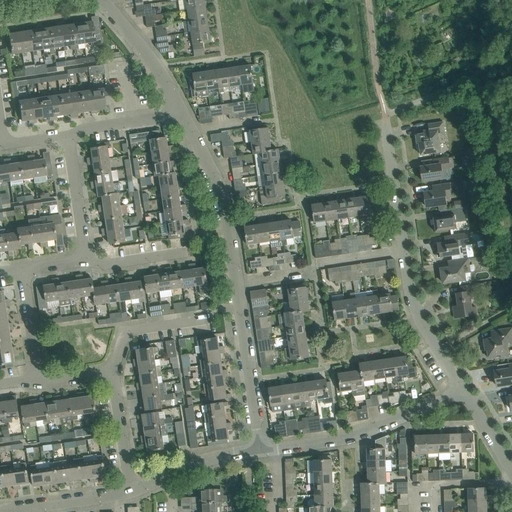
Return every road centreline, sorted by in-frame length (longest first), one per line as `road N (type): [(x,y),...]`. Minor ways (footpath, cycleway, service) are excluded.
road 1 (residential): [(259,450),(220,190),(180,112)]
road 2 (residential): [(462,391),(412,301),(386,122)]
road 3 (residential): [(259,450),(342,440),(462,391)]
road 4 (residential): [(180,112),(165,80),(101,0)]
road 5 (residential): [(112,380),(126,331),(211,318)]
road 6 (residential): [(85,258),(68,136)]
